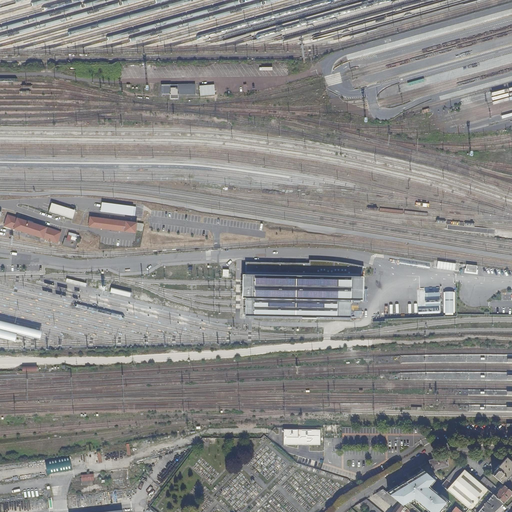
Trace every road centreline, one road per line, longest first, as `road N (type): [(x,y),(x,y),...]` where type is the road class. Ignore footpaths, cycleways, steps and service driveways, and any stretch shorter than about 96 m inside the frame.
road 1 (track): [(0,358),(328,345)]
road 2 (residential): [(511,448),(429,451),(340,511)]
